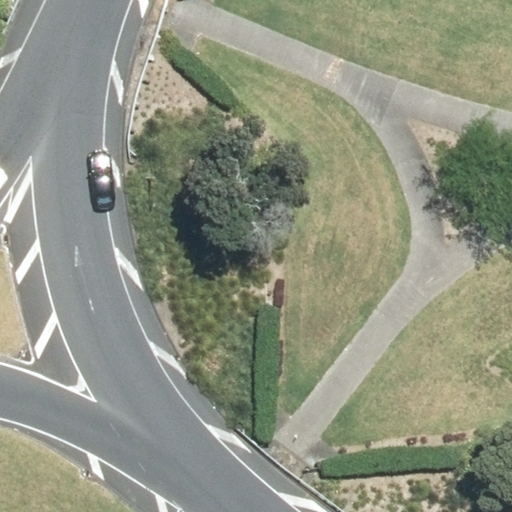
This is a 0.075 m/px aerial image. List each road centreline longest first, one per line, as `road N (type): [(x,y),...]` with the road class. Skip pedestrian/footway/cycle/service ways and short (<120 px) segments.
road 1 (primary): [(137,419),(104,355),(85,293),(74,229),(74,82)]
road 2 (tertiary): [(137,419),(0,382)]
road 3 (primary): [(228,511),(137,419)]
